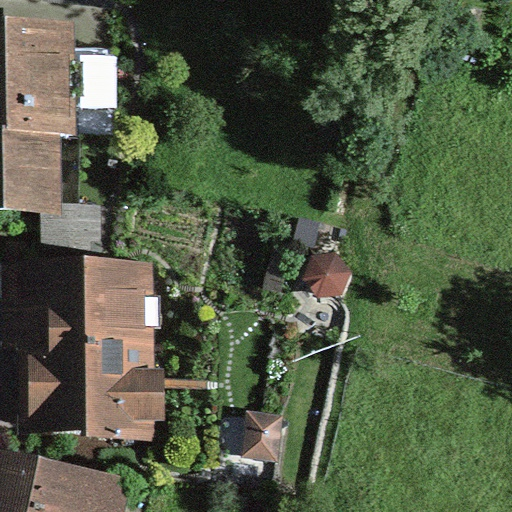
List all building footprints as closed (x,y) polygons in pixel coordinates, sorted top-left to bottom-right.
[(0,211),(47,211),(46,135),(70,135),(69,59),(68,35),(0,35),(0,211)] [(69,59),(70,135),(70,137),(78,137),(116,137),(115,59),(69,59)] [(116,137),(78,137),(79,209),(97,209),(120,209),(120,137),(116,137)] [(79,209),(66,209),(67,264),(87,264),(87,241),(98,241),(97,209),(79,209)] [(142,433),(139,273),(20,275),(21,321),(31,321),(33,428),(93,427),(93,434),(142,433)] [(112,511),(116,492),(0,469),(0,511),(112,511)]
